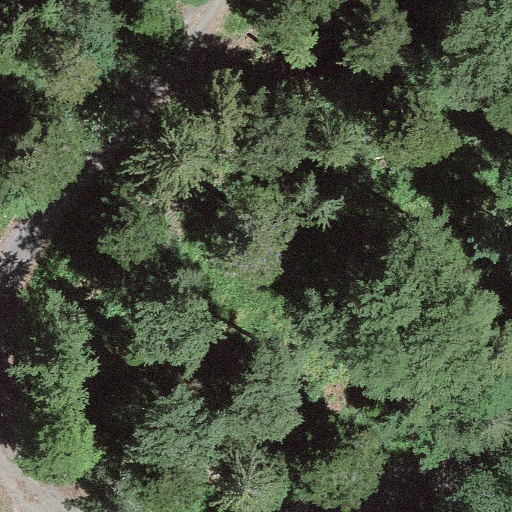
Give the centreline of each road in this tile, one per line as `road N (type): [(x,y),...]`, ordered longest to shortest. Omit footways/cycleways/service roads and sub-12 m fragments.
road 1 (track): [(0,302),(28,236),(210,0)]
road 2 (track): [(511,445),(322,511)]
road 3 (track): [(65,511),(13,433),(0,396)]
